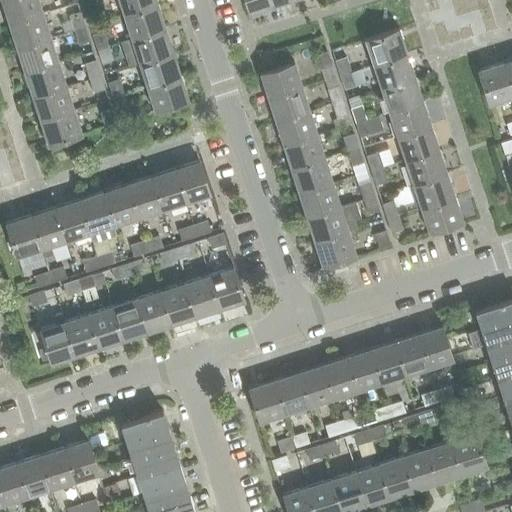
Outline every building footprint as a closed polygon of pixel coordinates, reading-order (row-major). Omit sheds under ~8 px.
[(43,13),(39,0),(1,0),(9,24),(43,13)] [(93,0),(83,0),(82,1),(86,15),(97,11),(93,0)] [(158,3),(156,0),(118,0),(123,14),(158,3)] [(245,0),(250,13),(275,5),(273,0),(245,0)] [(165,27),(158,3),(123,14),(131,38),(165,27)] [(73,30),(84,26),(79,12),(68,15),(73,30)] [(51,37),(43,13),(9,24),(17,48),(51,37)] [(89,40),(84,26),(73,30),(78,44),(89,40)] [(173,51),(165,27),(131,38),(139,62),(173,51)] [(365,38),(373,63),(407,52),(399,27),(365,38)] [(108,45),(104,30),(92,34),(96,49),(108,45)] [(24,72),(59,61),(51,37),(17,48),(24,72)] [(108,45),(96,49),(101,63),(112,59),(108,45)] [(146,86),(181,75),(173,51),(139,62),(146,86)] [(332,65),(327,51),(315,54),(320,69),(332,65)] [(373,63),(381,87),(415,76),(407,52),(373,63)] [(351,71),(346,56),(334,60),(339,74),(351,71)] [(511,57),(502,61),(511,93),(511,57)] [(88,78),(100,74),(95,59),(84,63),(88,78)] [(32,96),(66,85),(59,61),(24,72),(32,96)] [(260,72),(268,98),(303,86),(295,61),(260,72)] [(488,104),(511,95),(511,93),(502,61),(476,69),(488,104)] [(339,74),(344,89),(356,85),(351,71),(339,74)] [(93,92),(104,89),(100,74),(88,78),(93,92)] [(154,111),(189,100),(181,75),(146,86),(154,111)] [(381,87),(389,111),(423,100),(415,76),(381,87)] [(107,82),(112,97),(123,93),(119,78),(107,82)] [(32,96),(40,120),(74,109),(66,85),(32,96)] [(332,103),(343,100),(338,85),(327,89),(332,103)] [(310,110),(303,86),(268,98),(276,122),(310,110)] [(112,97),(117,111),(128,107),(123,93),(112,97)] [(336,118),(347,114),(343,100),(332,103),(336,118)] [(389,111),(397,135),(431,124),(423,100),(389,111)] [(350,107),(355,122),(367,118),(362,104),(350,107)] [(115,123),(111,108),(99,112),(104,126),(115,123)] [(82,134),(74,109),(40,120),(48,145),(82,134)] [(318,134),(310,110),(276,122),(283,146),(318,134)] [(355,122),(360,137),(372,133),(367,118),(355,122)] [(439,148),(431,124),(397,135),(405,159),(439,148)] [(347,151),(358,148),(354,133),(342,136),(347,151)] [(326,158),(318,134),(283,146),(291,170),(326,158)] [(511,138),(500,142),(504,154),(511,151),(511,138)] [(352,166),(363,162),(358,148),(347,151),(352,166)] [(405,159),(412,183),(447,172),(439,148),(405,159)] [(382,166),(377,152),(366,155),(371,170),(382,166)] [(333,182),(326,158),(291,170),(299,194),(333,182)] [(198,160),(173,168),(184,202),(209,194),(198,160)] [(371,170),(376,184),(387,181),(382,166),(371,170)] [(160,210),(184,202),(173,168),(149,176),(160,210)] [(412,183),(420,207),(455,196),(447,172),(412,183)] [(149,176),(125,183),(136,218),(160,210),(149,176)] [(362,199),(374,196),(369,181),(357,185),(362,199)] [(299,194),(306,218),(341,206),(333,182),(299,194)] [(125,183),(101,191),(112,225),(136,218),(125,183)] [(101,191),(77,199),(88,233),(112,225),(101,191)] [(379,209),(374,196),(362,199),(367,214),(379,209)] [(463,221),(455,196),(420,207),(429,232),(463,221)] [(88,233),(77,199),(53,206),(64,241),(88,233)] [(382,203),(387,218),(398,214),(393,200),(382,203)] [(53,206),(29,214),(40,249),(43,256),(53,253),(50,245),(64,241),(53,206)] [(341,206),(306,218),(314,242),(348,230),(358,228),(355,218),(345,221),(341,206)] [(15,257),(40,249),(29,214),(4,222),(15,257)] [(387,218),(392,232),(403,229),(398,214),(387,218)] [(195,236),(210,231),(206,219),(191,224),(195,236)] [(195,236),(191,224),(177,228),(181,240),(195,236)] [(391,244),(386,229),(374,233),(379,248),(391,244)] [(356,255),(348,230),(314,242),(322,267),(356,255)] [(211,248),(225,244),(226,243),(222,232),(207,236),(211,248)] [(147,251),(162,246),(158,235),(143,240),(147,251)] [(147,251),(143,240),(129,244),(133,255),(147,251)] [(191,254),(188,243),(172,248),(176,259),(191,254)] [(176,259),(172,248),(158,252),(162,264),(176,259)] [(110,251),(96,255),(99,266),(114,262),(110,251)] [(99,266),(96,255),(82,260),(86,271),(99,266)] [(144,270),(140,258),(124,263),(128,275),(144,270)] [(128,275),(124,263),(111,267),(114,279),(128,275)] [(51,281),(66,277),(63,266),(47,271),(51,281)] [(232,266),(207,274),(219,309),(244,301),(232,266)] [(51,281),(47,271),(33,275),(37,286),(51,281)] [(96,285),(92,274),(76,279),(80,290),(96,285)] [(207,274),(183,282),(195,316),(219,309),(207,274)] [(80,290),(76,279),(63,283),(66,295),(80,290)] [(171,324),(195,316),(183,282),(159,290),(171,324)] [(42,289),(28,294),(32,306),(46,301),(42,289)] [(171,324),(159,290),(135,297),(147,332),(171,324)] [(147,332),(135,297),(111,305),(123,340),(147,332)] [(511,297),(474,310),(480,327),(511,316),(511,297)] [(123,340),(111,305),(87,313),(99,347),(123,340)] [(87,313),(63,321),(75,355),(99,347),(87,313)] [(511,335),(511,316),(480,327),(485,344),(511,335)] [(38,329),(50,363),(75,355),(63,321),(38,329)] [(441,324),(416,332),(427,367),(452,359),(441,324)] [(392,340),(403,375),(427,367),(416,332),(392,340)] [(511,353),(511,335),(485,344),(491,361),(511,353)] [(368,348),(379,383),(403,375),(392,340),(368,348)] [(368,348),(344,356),(355,390),(379,383),(368,348)] [(511,353),(491,361),(496,378),(511,372),(511,353)] [(331,398),(355,390),(344,356),(320,364),(331,398)] [(307,406),(331,398),(320,364),(296,371),(307,406)] [(296,371),(272,379),(283,414),(307,406),(296,371)] [(511,391),(511,372),(496,378),(501,395),(511,391)] [(258,422),(283,414),(272,379),(247,387),(258,422)] [(438,401),(453,396),(449,384),(434,389),(438,401)] [(438,401),(434,389),(420,394),(424,405),(438,401)] [(511,409),(511,391),(501,395),(507,411),(511,409)] [(465,397),(450,402),(454,413),(469,409),(465,397)] [(390,416),(405,411),(401,400),(386,405),(390,416)] [(376,421),(390,416),(386,405),(372,409),(376,421)] [(430,408),(416,413),(419,424),(433,419),(430,408)] [(120,423),(126,441),(168,427),(162,410),(120,423)] [(419,424),(416,413),(401,418),(405,428),(419,424)] [(342,431),(357,427),(354,416),(338,420),(342,431)] [(342,431),(338,420),(325,425),(328,436),(342,431)] [(386,434),(382,423),(367,428),(371,439),(386,434)] [(126,441),(131,457),(173,444),(168,427),(126,441)] [(371,439),(367,428),(353,433),(357,444),(371,439)] [(294,447),(309,442),(306,430),(290,435),(294,447)] [(475,431),(451,439),(462,473),(487,465),(475,431)] [(294,447),(290,435),(276,440),(280,451),(294,447)] [(87,438),(62,446),(73,481),(98,473),(87,438)] [(334,439),(319,444),(323,455),(338,450),(334,439)] [(438,481),(462,473),(451,439),(427,447),(438,481)] [(131,457),(137,474),(179,461),(173,444),(131,457)] [(323,455),(319,444),(305,448),(309,460),(323,455)] [(49,488),(73,481),(62,446),(38,454),(49,488)] [(414,489),(438,481),(427,447),(403,454),(414,489)] [(25,496),(49,488),(38,454),(14,462),(25,496)] [(271,459),(274,471),(289,466),(285,454),(271,459)] [(390,497),(414,489),(403,454),(378,462),(390,497)] [(137,474),(142,491),(184,477),(179,461),(137,474)] [(0,500),(1,504),(25,496),(14,462),(0,466),(0,500)] [(366,505),(390,497),(378,462),(354,470),(366,505)] [(341,511),(342,511),(366,505),(354,470),(330,478),(341,511)] [(490,475),(492,482),(502,478),(500,471),(490,475)] [(142,491),(148,508),(189,494),(184,477),(142,491)] [(314,511),(341,511),(330,478),(306,486),(314,511)] [(495,490),(503,487),(501,481),(493,484),(494,489),(495,490)] [(102,486),(107,502),(120,498),(115,482),(102,486)] [(314,511),(306,486),(282,494),(287,511),(314,511)] [(191,511),(195,511),(189,494),(148,508),(148,511),(191,511)] [(83,511),(90,511),(98,510),(95,498),(80,503),(83,511)] [(477,511),(473,499),(457,504),(459,511),(477,511)] [(83,511),(80,503),(66,507),(67,511),(83,511)]
